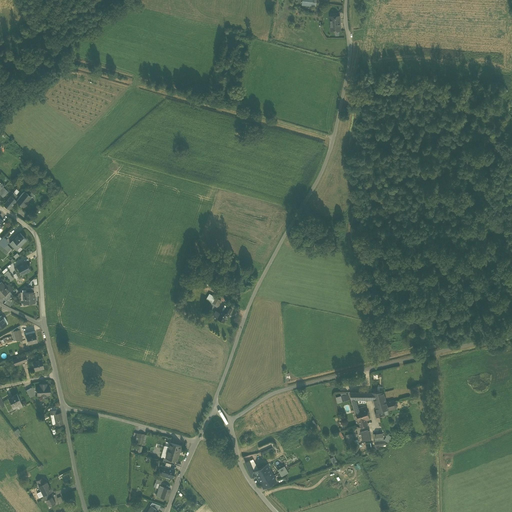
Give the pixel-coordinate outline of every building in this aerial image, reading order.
[(335,31),(336,32),(339,32),(340,31),(340,30),(340,16),(330,16),(331,31),(335,31)] [(24,191),(16,200),(23,206),(25,205),(28,202),(27,202),(31,197),(24,191)] [(9,209),(16,200),(11,196),(3,205),(9,209)] [(13,240),(20,246),(26,239),(20,233),(13,240)] [(4,251),(7,253),(11,249),(7,244),(7,243),(5,241),(2,238),(0,240),(0,244),(1,245),(4,248),(5,249),(4,251)] [(17,249),(20,246),(13,240),(9,243),(16,250),(17,249)] [(23,276),(22,274),(30,270),(26,262),(17,266),(18,267),(14,269),(19,278),(23,276)] [(4,274),(10,282),(14,279),(10,274),(8,271),(4,274)] [(0,294),(2,297),(2,296),(9,291),(12,288),(8,284),(5,286),(1,282),(0,282),(0,294)] [(2,296),(6,301),(9,299),(13,295),(9,291),(2,296)] [(34,302),(34,303),(35,303),(34,297),(33,292),(34,292),(26,292),(24,292),(24,299),(26,299),(26,303),(34,302)] [(221,300),(215,297),(212,303),(218,306),(221,300)] [(221,310),(220,313),(217,318),(223,322),(228,314),(229,314),(232,309),(226,306),(223,311),(221,310)] [(14,331),(16,340),(21,339),(20,334),(21,334),(20,329),(19,326),(13,329),(14,331)] [(26,335),(28,344),(37,342),(35,333),(26,335)] [(2,344),(13,341),(11,336),(0,339),(2,344)] [(13,360),(15,365),(27,361),(25,355),(13,360)] [(33,361),(36,370),(45,367),(42,358),(33,361)] [(37,387),(38,395),(50,394),(49,386),(46,387),(46,384),(40,384),(40,387),(37,387)] [(26,390),(29,396),(35,393),(34,387),(31,387),(26,390)] [(342,396),(336,396),(337,402),(349,400),(348,392),(341,393),(342,396)] [(350,392),(356,411),(359,410),(359,408),(356,399),(367,399),(368,392),(350,392)] [(388,409),(389,409),(386,402),(384,392),(383,392),(371,392),(371,399),(374,399),(377,412),(384,410),(388,409)] [(23,407),(21,402),(17,394),(8,398),(12,406),(13,409),(18,406),(19,409),(23,407)] [(387,402),(386,402),(389,409),(388,409),(389,410),(396,409),(397,405),(396,402),(393,400),(387,402)] [(356,411),(360,427),(367,425),(366,420),(370,419),(366,406),(364,407),(365,408),(359,410),(356,411)] [(61,412),(57,413),(57,409),(51,410),(50,410),(51,414),(53,414),(56,425),(63,424),(61,412)] [(361,432),(363,441),(370,440),(368,430),(364,431),(361,432)] [(135,442),(145,444),(146,435),(137,433),(135,442)] [(346,434),(349,447),(356,445),(352,433),(346,434)] [(374,433),(375,441),(384,440),(383,433),(374,433)] [(175,461),(176,461),(181,445),(170,442),(169,446),(165,457),(165,458),(175,461)] [(161,456),(164,457),(165,457),(169,446),(164,445),(161,456)] [(256,476),(260,483),(273,475),(266,464),(253,471),(249,460),(249,461),(245,462),(251,478),(252,478),(256,476)] [(162,474),(172,478),(175,470),(170,468),(164,467),(164,466),(162,474)] [(277,469),(281,476),(288,472),(284,466),(277,469)] [(276,481),(273,475),(260,483),(263,488),(276,481)] [(36,481),(38,484),(35,485),(37,487),(39,486),(41,491),(44,495),(47,494),(51,491),(46,482),(44,483),(41,478),(36,481)] [(156,496),(167,500),(171,489),(160,486),(156,496)] [(46,500),(50,506),(55,503),(51,497),(49,498),(46,500)]
